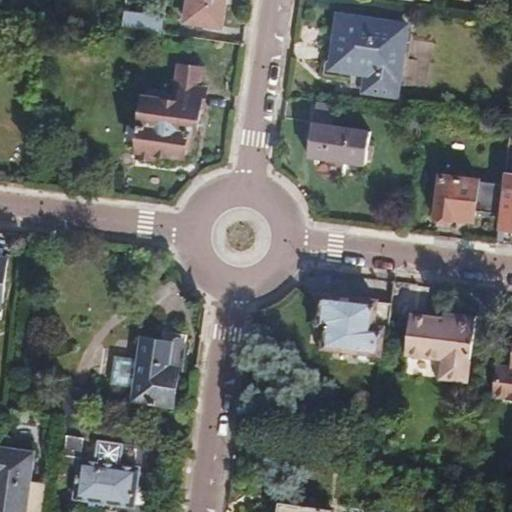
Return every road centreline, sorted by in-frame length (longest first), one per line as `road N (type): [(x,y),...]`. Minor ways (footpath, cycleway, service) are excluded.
road 1 (tertiary): [(202,511),(229,277)]
road 2 (tertiary): [(282,243),(511,273)]
road 3 (tertiary): [(0,205),(201,227)]
road 4 (tertiary): [(247,198),(272,0)]
